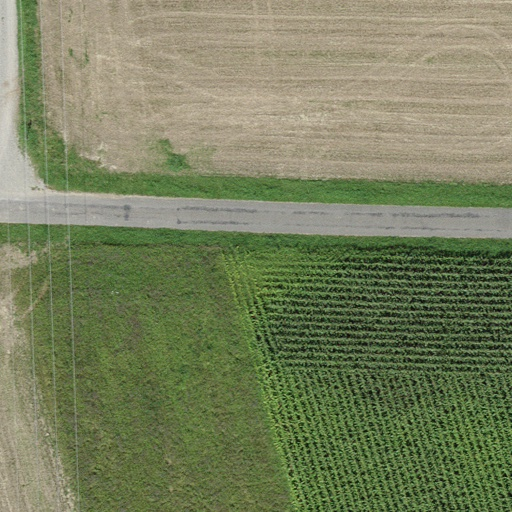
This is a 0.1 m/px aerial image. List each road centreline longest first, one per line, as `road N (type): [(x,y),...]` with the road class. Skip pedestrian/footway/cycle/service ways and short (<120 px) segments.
road 1 (track): [(511,220),(0,207)]
road 2 (track): [(3,0),(8,207)]
